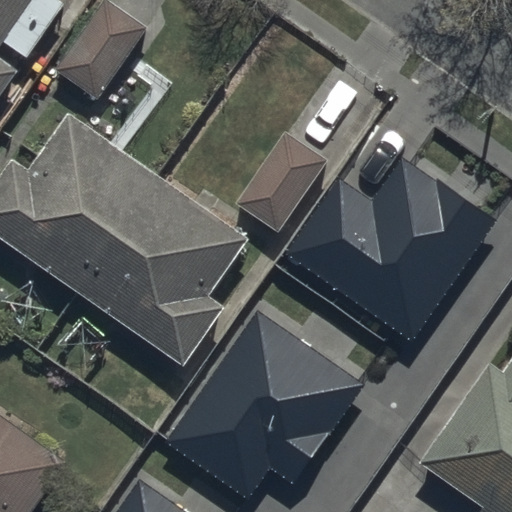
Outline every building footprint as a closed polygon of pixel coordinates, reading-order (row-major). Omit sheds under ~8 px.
[(70,17),(46,0),(0,0),(0,120),(26,85),(1,67),(9,56),(31,71),(70,17)] [(150,38),(107,9),(59,82),(102,111),(150,38)] [(255,255),(71,125),(30,182),(18,174),(0,198),(0,249),(188,382),(231,321),(215,310),(255,255)] [(330,172),(289,143),(242,213),(282,241),(330,172)] [(412,353),(494,231),(400,168),(370,213),(333,188),(281,266),(412,353)] [(363,397),(255,321),(162,453),(244,510),(267,478),(292,496),(363,397)] [(511,511),(511,373),(502,389),(488,379),(420,476),(471,511),(511,511)] [(0,511),(41,511),(67,475),(0,429),(0,511)] [(122,511),(168,511),(138,490),(122,511)]
